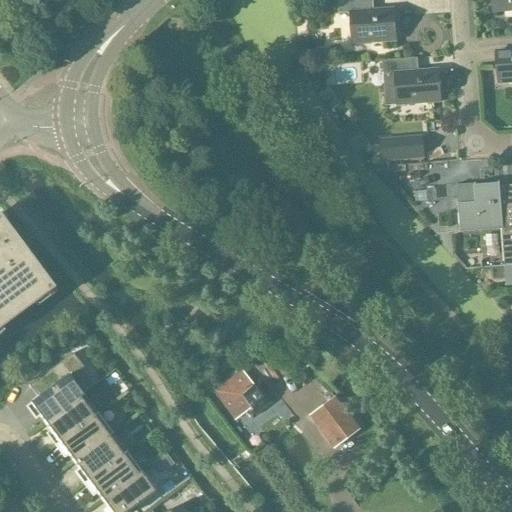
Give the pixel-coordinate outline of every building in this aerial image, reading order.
[(354,44),(397,41),(394,9),(374,10),(373,0),(338,0),(340,13),(352,12),(354,44)] [(511,0),(492,0),(493,12),(511,10),(511,0)] [(341,59),(347,53),(340,46),(334,52),(341,59)] [(511,50),(497,51),(499,84),(511,82),(511,50)] [(383,62),(384,75),(396,75),(398,106),(440,102),(438,70),(419,72),(413,72),(413,59),(383,62)] [(422,138),(383,142),(385,161),(424,158),(422,138)] [(511,186),(475,190),(474,185),(457,186),(461,232),(478,231),(478,226),(500,224),(504,267),(511,266),(511,186)] [(0,330),(53,291),(0,220),(0,330)] [(504,267),(492,268),(493,279),(505,278),(504,267)] [(241,371),(213,393),(235,421),(247,412),(251,418),(274,401),(257,378),(251,383),(241,371)] [(44,425),(83,397),(68,376),(29,405),(44,425)] [(44,425),(58,444),(97,416),(83,397),(44,425)] [(333,399),(309,417),(333,449),(357,431),(333,399)] [(111,435),(97,416),(58,444),(72,463),(111,435)] [(125,454),(111,435),(72,463),(87,483),(125,454)] [(140,473),(125,454),(87,483),(101,502),(140,473)] [(129,511),(154,493),(140,473),(101,502),(108,511),(129,511)]
